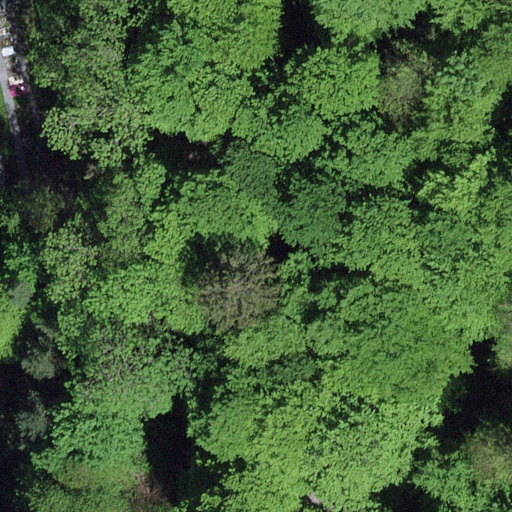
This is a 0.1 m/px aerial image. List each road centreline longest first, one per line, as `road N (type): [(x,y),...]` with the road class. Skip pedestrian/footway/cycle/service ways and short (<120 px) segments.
road 1 (track): [(186,511),(202,425),(201,218),(179,0)]
road 2 (track): [(511,402),(312,511)]
